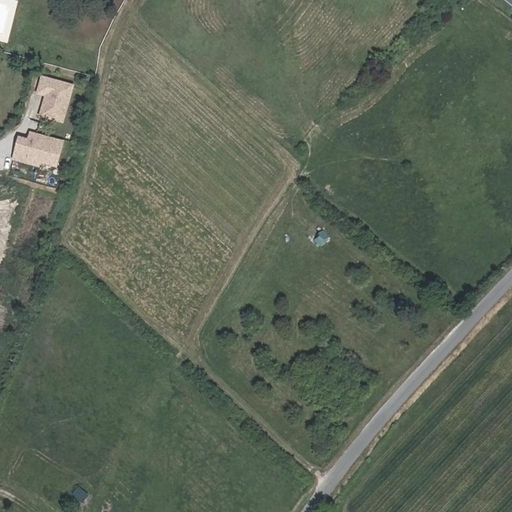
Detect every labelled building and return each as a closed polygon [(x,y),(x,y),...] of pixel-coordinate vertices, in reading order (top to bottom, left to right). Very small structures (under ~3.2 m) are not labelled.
[(63,124),(72,93),(41,85),(37,100),(45,103),(47,103),(46,108),(44,107),(41,118),(63,124)] [(63,124),(41,118),(39,123),(62,129),(63,124)] [(52,173),(59,149),(26,140),(24,148),(15,145),(10,161),(35,168),(52,173)] [(35,168),(10,161),(9,166),(34,173),(35,168)] [(171,330),(164,338),(174,348),(182,339),(171,330)]
